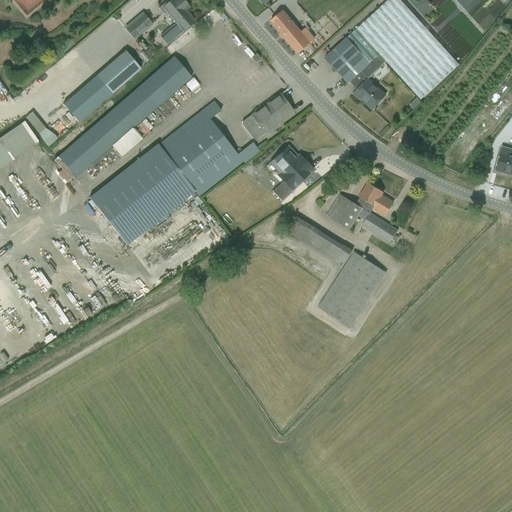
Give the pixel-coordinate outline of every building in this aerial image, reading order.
[(181,6),(183,4),(184,2),(182,0),(171,0),(169,3),(167,1),(158,8),(163,15),(166,12),(182,31),(194,21),(181,6)] [(360,97),(373,109),(385,96),(367,79),(386,62),(420,99),(458,65),(399,0),(388,0),(325,58),(324,58),(347,84),(349,82),(357,91),(353,94),(358,99),(360,97)] [(278,15),(270,22),(297,54),(304,47),(314,39),(309,33),(304,36),(301,32),(283,11),(278,15)] [(152,25),(142,13),(124,28),(134,41),(152,25)] [(235,26),(226,32),(235,45),(244,39),(235,26)] [(152,47),(146,52),(151,58),(157,53),(152,47)] [(124,51),(95,76),(111,94),(140,69),(124,51)] [(255,63),(260,59),(260,58),(256,54),(251,58),(255,63)] [(57,156),(57,157),(73,176),(75,178),(111,147),(132,129),(191,77),(172,57),(57,156)] [(252,139),(255,139),(293,112),(284,100),(286,99),(283,95),(281,96),(280,94),(251,116),(241,122),(241,124),(252,139)] [(419,107),(425,103),(422,99),(416,103),(419,107)] [(213,101),(205,107),(90,199),(127,246),(195,192),(198,197),(250,156),(258,150),(252,143),(245,148),(245,147),(244,148),(245,149),(237,155),(209,119),(221,111),(213,101)] [(31,113),(26,118),(48,147),(58,139),(54,135),(44,129),(31,113)] [(272,161),(281,171),(275,176),(281,182),(272,192),(280,200),(308,174),(308,173),(312,169),(304,161),(300,165),(285,149),(286,149),(286,148),(278,155),(272,161)] [(511,154),(500,151),(495,168),(511,173),(511,175),(511,174),(511,154)] [(31,164),(37,173),(46,167),(41,158),(31,164)] [(26,199),(34,195),(24,172),(15,176),(26,199)] [(389,244),(392,239),(397,231),(370,214),(373,209),(385,216),(393,203),(381,196),(383,192),(368,183),(359,197),(360,197),(355,204),(340,195),(326,216),(335,221),(348,230),(358,215),(365,221),(362,226),(389,244)] [(271,198),(265,203),(270,208),(276,203),(271,198)] [(47,207),(40,212),(44,218),(51,214),(47,207)] [(352,252),(305,222),(297,217),(287,232),(343,267),(352,252)] [(317,308),(350,329),(387,273),(353,251),(317,308)] [(180,299),(159,309),(164,322),(186,312),(180,299)]
